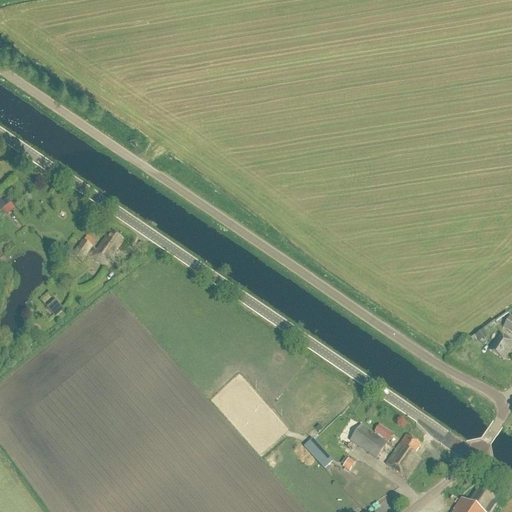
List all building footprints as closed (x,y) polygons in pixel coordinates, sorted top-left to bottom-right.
[(66,203),(71,197),(68,194),(71,191),(58,177),(50,186),(66,203)] [(10,213),(2,203),(0,204),(0,211),(1,211),(6,217),(10,213)] [(113,256),(124,240),(111,232),(97,251),(84,242),(74,256),(83,262),(86,257),(92,260),(92,259),(107,269),(115,257),(113,256)] [(150,241),(143,252),(175,271),(181,259),(150,241)] [(48,322),(63,309),(57,302),(42,315),(48,322)] [(511,334),(511,319),(509,318),(503,329),(511,334)] [(483,330),(474,337),(476,338),(479,343),(487,336),(484,332),(483,330)] [(502,361),(511,346),(511,343),(499,335),(488,351),(502,361)] [(377,460),(387,445),(361,427),(351,442),(377,460)] [(379,427),(375,435),(383,440),(388,433),(379,427)] [(407,482),(421,463),(414,457),(420,448),(407,438),(386,466),(407,482)] [(325,470),(332,463),(312,442),(305,448),(325,470)] [(309,473),(315,467),(295,445),(288,451),(309,473)] [(350,475),(356,465),(350,461),(343,470),(350,475)] [(335,479),(340,469),(331,465),(326,475),(335,479)] [(491,511),(497,504),(492,501),(495,496),(481,487),(469,504),(462,500),(453,511),(491,511)]
